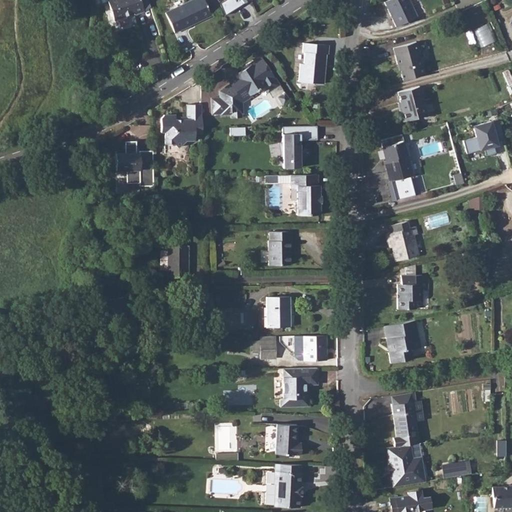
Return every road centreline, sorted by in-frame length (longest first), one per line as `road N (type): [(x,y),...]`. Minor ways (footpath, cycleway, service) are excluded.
road 1 (unclassified): [(0,165),(99,131),(306,0)]
road 2 (residential): [(358,0),(345,220)]
road 3 (residential): [(345,220),(346,392)]
road 4 (residential): [(345,220),(511,176)]
road 5 (residential): [(346,392),(511,369)]
road 6 (residential): [(346,392),(348,511)]
